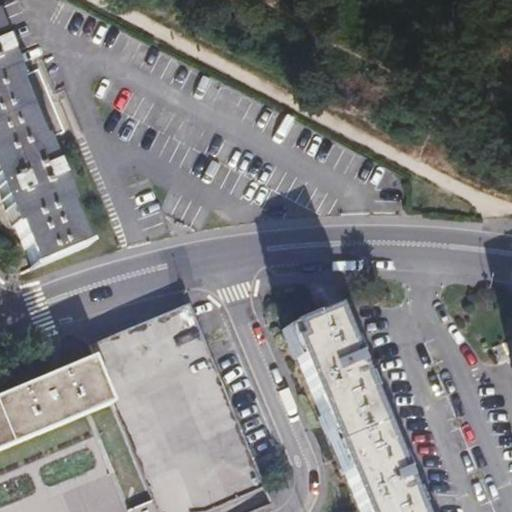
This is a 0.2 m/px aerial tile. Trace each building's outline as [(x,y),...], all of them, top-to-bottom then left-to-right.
[(0,49),(0,200),(30,272),(84,250),(56,182),(40,145),(15,84),(0,49)] [(21,81),(15,84),(40,145),(47,142),(67,133),(41,73),(21,81)] [(187,302),(88,344),(92,354),(113,401),(154,498),(132,506),(134,511),(249,511),(272,503),(187,302)] [(417,511),(401,474),(394,457),(362,380),(355,362),(332,309),(290,327),(296,341),(291,343),(361,511),(417,511)] [(113,401),(92,354),(36,378),(0,393),(0,448),(84,413),(113,401)] [(368,377),(361,360),(357,361),(355,362),(362,380),(368,377)] [(86,421),(68,428),(75,447),(93,440),(86,421)] [(408,471),(401,454),(397,456),(394,457),(401,474),(408,471)]
